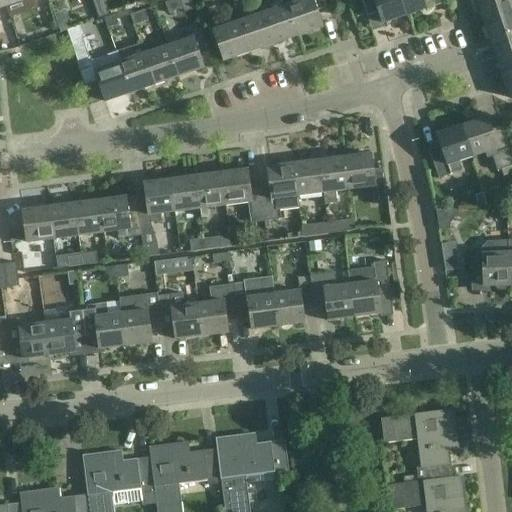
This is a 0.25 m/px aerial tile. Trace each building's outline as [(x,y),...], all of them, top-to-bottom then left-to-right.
[(3,0),(7,8),(11,19),(37,10),(35,2),(40,0),(3,0)] [(182,8),(179,0),(170,0),(164,2),(168,13),(182,8)] [(287,5),(297,36),(322,27),(316,9),(325,7),(323,0),(299,0),(300,1),(287,5)] [(407,14),(401,0),(361,0),(367,16),(379,12),(383,23),(407,14)] [(401,0),(407,14),(431,6),(429,0),(401,0)] [(486,25),(511,16),(511,0),(478,0),(486,25)] [(273,44),(297,36),(287,5),(262,14),(273,44)] [(147,20),(144,9),(130,14),(134,24),(147,20)] [(249,52),(273,44),(262,14),(239,22),(249,52)] [(115,15),(104,18),(107,29),(119,25),(115,15)] [(494,49),(511,43),(511,16),(486,25),(494,49)] [(224,61),(249,52),(239,22),(213,31),(224,61)] [(85,36),(81,25),(66,30),(77,61),(89,57),(82,37),(85,36)] [(168,46),(179,77),(203,68),(193,38),(168,46)] [(511,43),(494,49),(502,73),(511,69),(511,43)] [(131,93),(155,85),(144,55),(145,55),(141,44),(116,52),(116,54),(119,63),(120,63),(131,93)] [(155,85),(179,77),(168,46),(145,55),(144,55),(155,85)] [(103,58),(93,62),(99,80),(106,102),(131,93),(120,63),(119,63),(116,54),(103,58)] [(511,69),(502,73),(511,98),(511,97),(511,69)] [(485,118),(461,127),(471,157),(485,152),(487,159),(493,157),(498,171),(501,170),(504,177),(511,174),(511,157),(502,127),(489,131),(485,118)] [(460,161),(471,157),(461,127),(435,135),(440,148),(429,152),(438,179),(463,171),(460,161)] [(371,155),(345,159),(349,191),(371,189),(373,203),(387,202),(383,167),(373,168),(371,155)] [(345,159),(319,162),(324,195),(324,194),(325,206),(338,205),(336,193),(349,191),(345,159)] [(324,195),(319,162),(294,165),(298,198),(324,195)] [(271,189),(260,190),(264,222),(265,222),(266,229),(270,228),(269,221),(281,219),(280,211),(300,208),(298,198),(294,165),(268,168),(271,189)] [(251,223),(264,222),(260,190),(250,191),(247,171),(222,174),(226,207),(249,204),(251,223)] [(226,207),(222,174),(196,177),(200,210),(201,218),(209,217),(208,209),(226,207)] [(175,213),(200,210),(196,177),(171,181),(175,213)] [(161,215),(175,213),(171,181),(145,184),(149,216),(150,216),(151,223),(162,222),(161,215)] [(100,201),(104,232),(117,231),(118,239),(142,236),(138,207),(126,208),(125,198),(100,201)] [(75,204),(79,235),(104,232),(100,201),(75,204)] [(54,238),(79,235),(75,204),(50,207),(54,238)] [(18,229),(9,229),(10,241),(19,240),(27,239),(27,242),(54,238),(50,207),(24,210),(26,228),(18,229)] [(457,208),(436,211),(439,231),(450,229),(449,225),(454,218),(459,218),(458,216),(457,208)] [(340,220),(327,222),(328,233),(341,231),(340,220)] [(313,235),(328,233),(327,222),(312,224),(313,235)] [(219,236),(204,238),(205,249),(220,247),(219,236)] [(190,250),(205,249),(204,238),(189,240),(190,250)] [(481,250),(471,250),(473,276),(485,275),(486,287),(497,286),(499,289),(502,291),(507,290),(510,289),(511,285),(508,241),(488,242),(481,250)] [(454,243),(441,245),(445,272),(458,270),(454,243)] [(158,255),(157,244),(142,246),(143,257),(158,255)] [(82,254),(83,265),(97,263),(95,252),(82,254)] [(230,263),(229,253),(212,255),(213,265),(230,263)] [(83,265),(82,254),(66,256),(67,267),(83,265)] [(373,267),(347,270),(350,286),(355,317),(380,314),(381,314),(380,302),(391,301),(388,277),(385,261),(373,262),(373,267)] [(15,262),(4,263),(7,287),(18,286),(15,262)] [(329,321),(355,317),(350,286),(337,288),(335,273),(311,276),(312,286),(315,310),(328,309),(329,321)] [(244,284),(234,285),(236,296),(236,295),(239,320),(252,318),(253,330),(279,327),(275,296),(273,279),(244,282),(244,284)] [(198,306),(202,337),(228,333),(226,321),(239,320),(236,295),(236,296),(234,285),(209,288),(211,304),(198,306)] [(299,293),(275,296),(279,327),(305,324),(303,312),(315,310),(312,286),(301,288),(301,293),(299,293)] [(159,305),(158,296),(158,293),(119,298),(122,315),(125,346),(153,343),(151,331),(162,330),(159,305)] [(176,340),(202,337),(198,306),(185,307),(183,293),(158,296),(159,305),(162,330),(175,328),(176,340)] [(107,304),(82,307),(87,339),(98,337),(100,349),(125,346),(122,315),(108,317),(107,304)] [(87,339),(82,307),(69,309),(70,314),(59,315),(60,323),(46,325),(49,355),(75,352),(74,341),(87,339)] [(0,362),(0,359),(0,349),(10,348),(6,321),(6,318),(0,318),(0,362)] [(19,319),(6,321),(10,348),(23,347),(24,359),(49,355),(46,325),(20,328),(19,319)] [(455,410),(382,420),(385,444),(419,440),(422,468),(417,469),(418,482),(419,483),(453,479),(453,478),(450,449),(449,443),(459,442),(455,410)] [(216,440),(217,450),(222,484),(221,484),(224,511),(249,511),(245,475),(273,472),(274,477),(289,475),(285,441),(252,445),(251,435),(216,440)] [(150,448),(151,458),(157,504),(157,511),(183,511),(180,484),(207,480),(208,485),(221,484),(222,484),(217,450),(186,454),(184,444),(150,448)] [(157,504),(151,458),(119,462),(118,453),(83,457),(87,495),(88,495),(90,511),(115,511),(113,492),(140,489),(142,506),(157,504)] [(418,482),(391,485),(394,510),(427,506),(427,511),(457,511),(457,510),(467,509),(463,476),(453,478),(453,479),(419,483),(418,482)] [(90,511),(88,495),(87,495),(55,499),(54,489),(20,494),(21,503),(22,503),(22,511),(90,511)] [(22,511),(22,503),(21,503),(0,505),(0,511),(22,511)]
